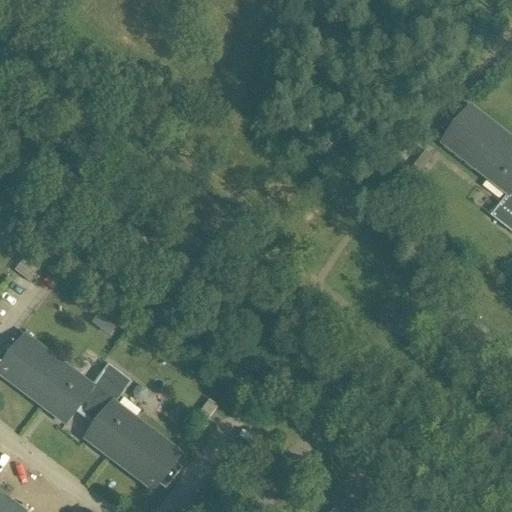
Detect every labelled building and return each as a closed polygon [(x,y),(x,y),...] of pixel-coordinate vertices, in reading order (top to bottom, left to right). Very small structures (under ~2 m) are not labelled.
[(511,139),(470,107),(465,114),(458,108),(441,129),(448,135),(442,143),(507,194),(491,216),(511,232),(511,139)] [(33,248),(14,271),(30,283),(48,260),(33,248)] [(13,339),(0,355),(0,363),(3,366),(0,369),(0,374),(65,424),(75,412),(95,427),(86,439),(153,491),(159,484),(166,490),(182,468),(175,462),(181,454),(116,405),(133,383),(110,366),(93,387),(27,337),(20,345),(13,339)] [(209,400),(196,418),(204,425),(218,406),(209,400)] [(0,511),(28,511),(11,499),(10,501),(0,493),(0,511)]
